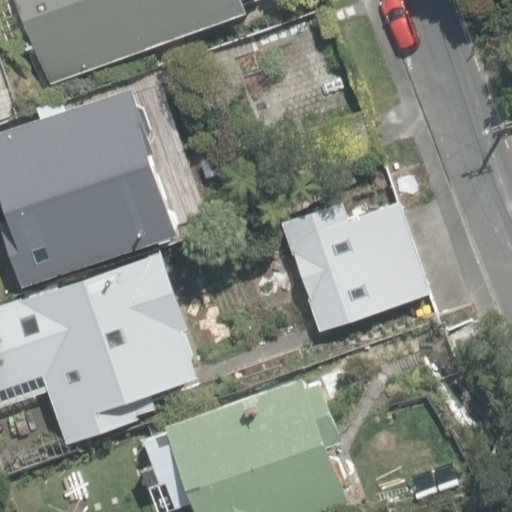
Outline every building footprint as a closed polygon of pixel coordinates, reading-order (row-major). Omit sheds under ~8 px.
[(21,0),(51,79),(250,4),(248,0),(21,0)] [(142,95),(134,76),(0,127),(0,184),(12,219),(1,224),(20,276),(30,272),(32,278),(181,225),(152,146),(159,143),(154,128),(157,123),(147,97),(142,95)] [(309,294),(321,327),(432,287),(406,214),(391,218),(379,181),(284,215),(294,249),(297,249),(312,292),(309,294)] [(192,319),(166,240),(0,301),(0,403),(49,385),(68,439),(141,413),(140,409),(159,401),(153,384),(200,367),(183,321),(192,319)] [(328,383),(323,374),(182,422),(183,427),(158,436),(166,462),(152,466),(160,490),(180,484),(188,508),(210,501),(213,511),(332,511),(362,503),(346,443),(357,439),(340,380),(328,383)]
